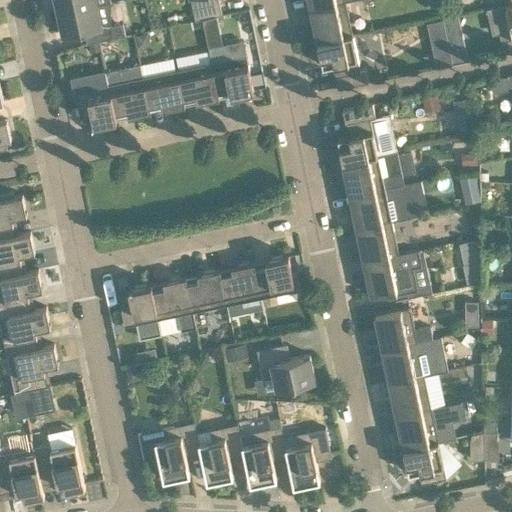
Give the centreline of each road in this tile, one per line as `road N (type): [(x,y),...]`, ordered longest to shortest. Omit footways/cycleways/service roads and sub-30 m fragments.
road 1 (residential): [(375,511),(316,216)]
road 2 (residential): [(126,511),(78,264)]
road 3 (residential): [(55,157),(294,106)]
road 4 (residential): [(78,264),(316,216)]
road 5 (residential): [(55,157),(20,0)]
